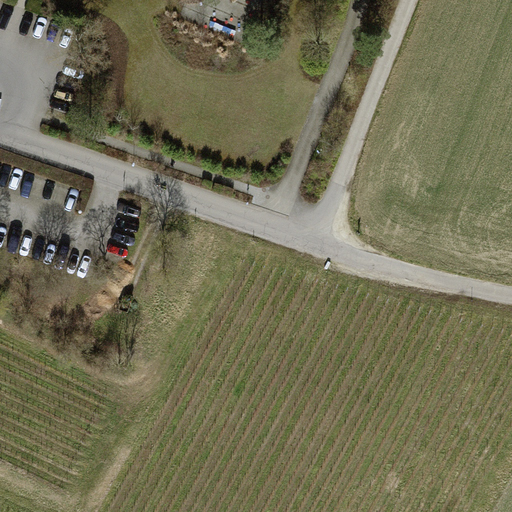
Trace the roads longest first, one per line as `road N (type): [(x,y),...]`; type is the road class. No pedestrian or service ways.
road 1 (residential): [(0,133),(314,248)]
road 2 (unclassified): [(314,248),(511,301)]
